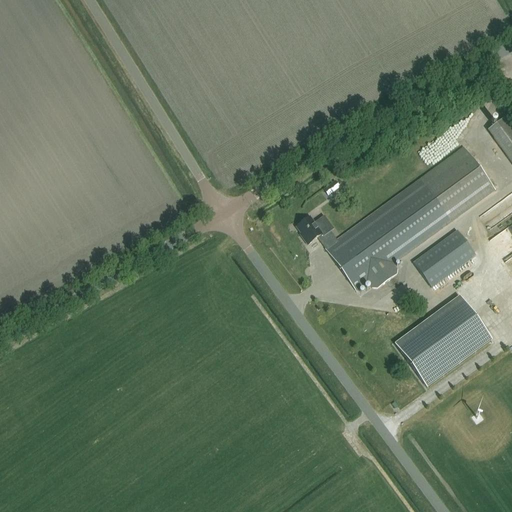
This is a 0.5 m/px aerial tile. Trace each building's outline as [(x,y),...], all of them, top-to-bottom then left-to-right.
[(511,118),(511,117),(489,132),(511,164),(511,118)] [(393,265),(450,223),(496,190),(466,148),(337,242),(330,233),(333,230),(324,217),(314,224),(309,218),(296,228),(304,239),(303,240),(308,246),(318,239),(326,250),(326,251),(356,292),(368,284),(372,290),(378,291),(397,276),(398,271),(393,265)] [(335,183),(330,186),(334,191),(339,188),(335,183)] [(511,223),(492,235),(498,245),(511,236),(511,223)] [(475,257),(457,232),(413,264),(431,289),(475,257)] [(459,298),(394,345),(426,389),(491,341),(459,298)]
